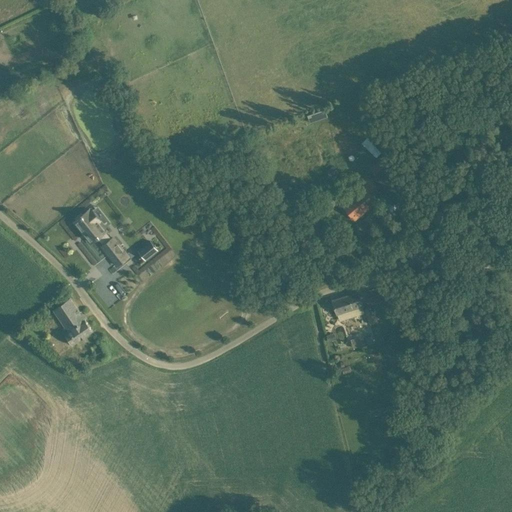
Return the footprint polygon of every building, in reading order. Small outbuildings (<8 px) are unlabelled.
[(370,168),(378,178),(396,163),(388,153),(370,168)] [(339,173),(335,165),(326,169),(330,177),(339,173)] [(356,195),(343,206),(354,219),(376,200),(370,193),(376,188),(368,178),(362,183),(353,191),(356,195)] [(88,208),(81,213),(80,211),(74,216),(75,217),(74,219),(90,240),(96,235),(103,243),(101,244),(116,263),(127,254),(112,235),(110,237),(104,229),(88,208)] [(303,229),(317,225),(316,218),(301,222),(303,229)] [(157,257),(157,258),(171,249),(155,226),(151,229),(155,235),(151,237),(159,249),(146,257),(149,262),(157,257)] [(149,239),(138,248),(144,257),(156,248),(149,239)] [(369,297),(375,295),(373,288),(367,290),(369,297)] [(333,300),(337,314),(363,306),(358,292),(333,300)] [(65,332),(73,344),(93,330),(85,319),(70,297),(54,308),(68,330),(65,332)] [(377,321),(375,315),(372,305),(364,308),(370,323),(377,321)] [(327,334),(328,341),(337,339),(335,333),(327,334)] [(351,339),(353,347),(362,344),(359,336),(351,339)]
